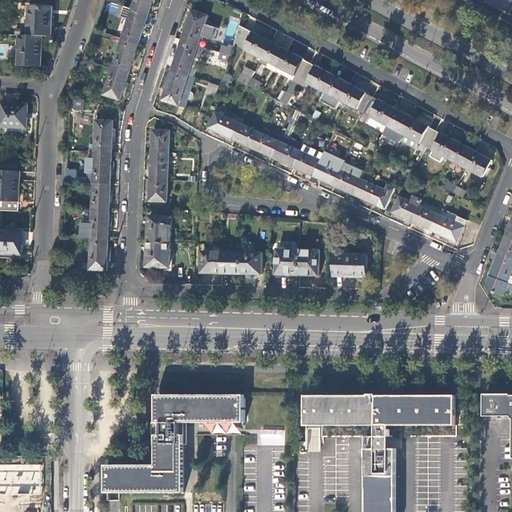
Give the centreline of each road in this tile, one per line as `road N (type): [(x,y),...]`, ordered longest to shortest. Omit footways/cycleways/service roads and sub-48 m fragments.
road 1 (secondary): [(129,325),(460,333)]
road 2 (residential): [(128,290),(386,297),(441,254)]
road 3 (residential): [(238,0),(511,146)]
road 4 (residential): [(128,290),(135,134),(177,0)]
road 5 (primary): [(316,0),(511,104)]
road 6 (residential): [(41,284),(52,90)]
road 7 (tertiary): [(75,511),(75,323)]
road 8 (primary): [(511,78),(365,0)]
road 9 (residential): [(226,156),(209,164),(211,192),(220,199),(303,206),(317,199)]
road 10 (residential): [(441,254),(317,199)]
